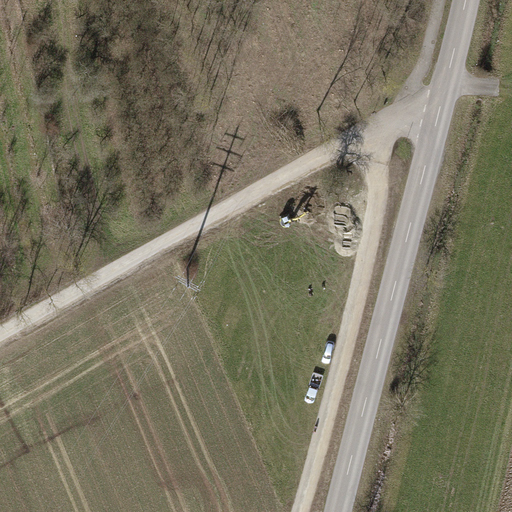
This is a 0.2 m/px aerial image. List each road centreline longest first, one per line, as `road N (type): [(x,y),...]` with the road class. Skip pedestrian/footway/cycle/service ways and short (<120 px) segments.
road 1 (residential): [(442,83),(262,198),(0,340)]
road 2 (tertiary): [(341,511),(442,83)]
road 3 (track): [(289,511),(403,108)]
